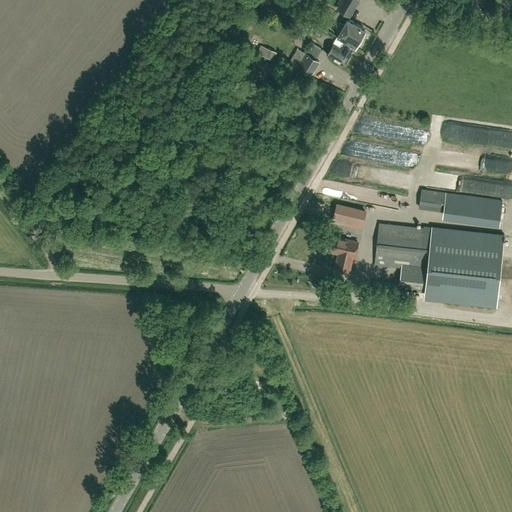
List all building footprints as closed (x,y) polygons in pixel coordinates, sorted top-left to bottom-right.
[(350,17),(353,12),(360,0),(359,0),(343,0),(338,9),(350,17)] [(337,37),(355,48),(365,31),(347,20),(344,26),(340,23),(336,30),(340,32),(337,37)] [(355,48),(337,37),(332,44),(333,45),(326,55),(343,65),(354,47),(355,48)] [(294,57),(300,49),(292,44),(286,52),(294,57)] [(319,61),(306,53),(297,68),(309,76),(319,61)] [(414,150),(408,153),(417,168),(423,165),(414,150)] [(484,204),(450,201),(449,209),(459,209),(459,214),(466,215),(465,223),(490,225),(491,205),(484,204)] [(337,204),(333,220),(362,227),(366,212),(337,204)] [(379,224),(375,263),(428,269),(433,227),(423,226),(423,229),(379,224)] [(358,242),(329,235),(326,250),(335,252),(339,253),(335,269),(348,272),(352,257),(354,257),(358,242)] [(396,280),(394,289),(425,293),(427,277),(401,274),(400,280),(396,280)] [(260,346),(251,349),(257,364),(265,361),(260,346)]
